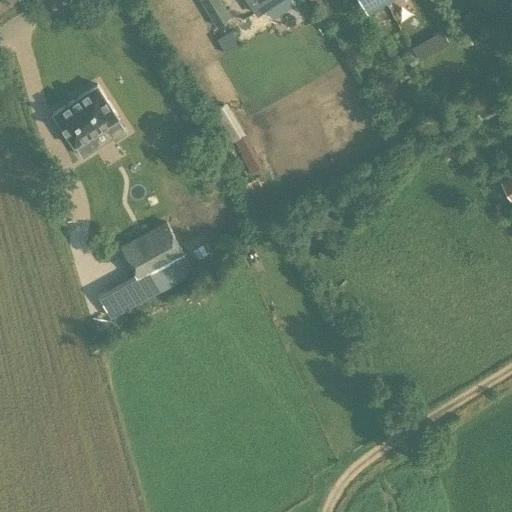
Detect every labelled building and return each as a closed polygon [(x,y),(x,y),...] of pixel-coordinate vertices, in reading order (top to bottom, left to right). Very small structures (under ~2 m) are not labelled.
[(200,0),(217,26),(230,18),(219,0),(200,0)] [(394,0),(358,0),(367,15),(394,0)] [(232,29),(216,39),(225,54),(242,44),(232,29)] [(96,84),(53,112),(74,145),(75,144),(82,155),(97,146),(90,134),(105,125),(114,139),(125,132),(116,118),(117,117),(96,84)] [(511,198),(511,177),(502,183),(511,199),(511,198)] [(153,276),(186,257),(165,219),(132,238),(153,276)]
